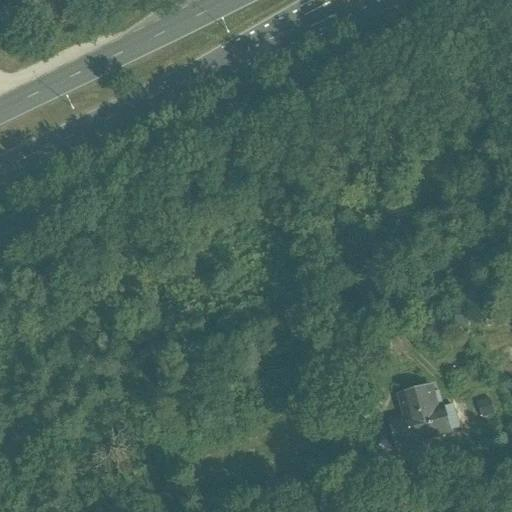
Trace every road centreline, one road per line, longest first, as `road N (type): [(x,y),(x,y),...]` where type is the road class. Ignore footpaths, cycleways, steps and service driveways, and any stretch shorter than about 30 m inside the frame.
road 1 (primary): [(0,170),(350,0)]
road 2 (primary): [(225,0),(0,110)]
